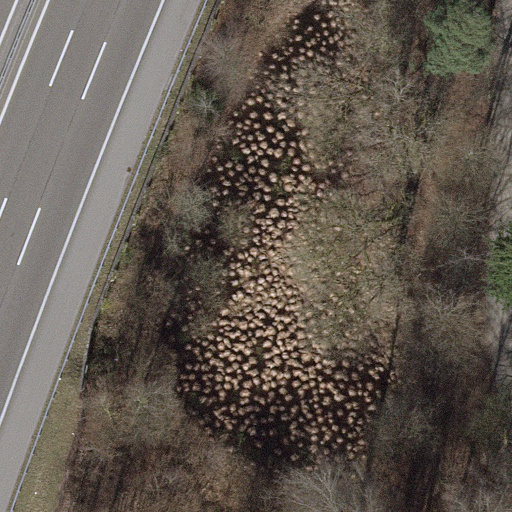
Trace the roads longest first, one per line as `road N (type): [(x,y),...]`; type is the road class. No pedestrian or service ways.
road 1 (motorway): [(0,275),(108,0)]
road 2 (track): [(511,119),(501,304),(511,377)]
